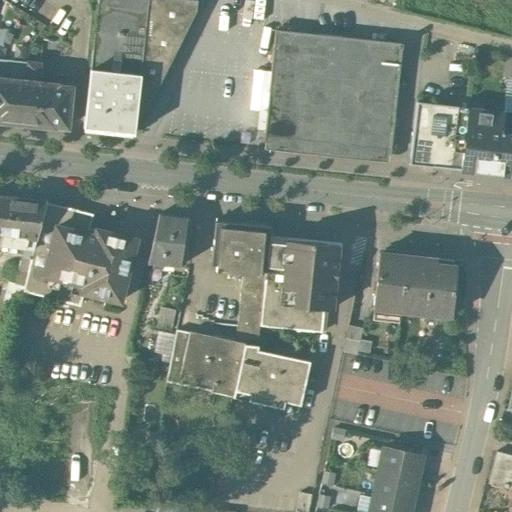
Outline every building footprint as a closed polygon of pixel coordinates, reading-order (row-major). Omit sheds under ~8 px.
[(97,0),(90,69),(140,75),(147,0),(97,0)] [(188,1),(182,0),(147,0),(140,75),(135,125),(136,125),(151,95),(153,77),(159,78),(161,58),(168,59),(170,40),(178,41),(180,22),(186,23),(188,1)] [(402,43),(274,29),(261,140),(389,155),(402,43)] [(26,60),(0,58),(0,76),(25,79),(26,60)] [(41,61),(27,59),(26,60),(25,79),(39,81),(41,61)] [(140,75),(90,69),(83,130),(133,136),(135,125),(140,75)] [(25,79),(0,76),(0,121),(54,127),(54,125),(68,126),(72,85),(59,83),(59,82),(25,79)] [(511,134),(499,133),(501,112),(446,106),(414,102),(407,165),(461,170),(511,176),(511,165),(511,134)] [(46,202),(0,197),(0,248),(1,249),(2,244),(26,247),(27,238),(37,239),(46,203),(46,202)] [(93,215),(46,203),(37,239),(23,292),(70,304),(71,300),(81,303),(83,293),(120,302),(135,240),(90,228),(93,215)] [(187,218),(160,215),(148,264),(180,267),(187,218)] [(270,227),(216,221),(211,265),(229,266),(228,273),(239,275),(239,267),(243,268),(266,270),(269,242),(270,227)] [(287,244),(269,242),(266,270),(260,326),(322,333),(324,309),(332,310),(339,246),(287,241),(287,244)] [(424,263),(380,258),(380,254),(378,253),(374,309),(451,316),(456,262),(425,259),(424,263)] [(266,270),(243,268),(236,343),(244,345),(246,340),(259,341),(260,326),(266,270)] [(24,286),(11,283),(5,305),(19,309),(24,286)] [(362,329),(349,326),(343,352),(357,355),(362,329)] [(236,343),(176,330),(167,381),(211,391),(211,393),(233,398),(234,391),(244,345),(236,343)] [(310,362),(258,351),(258,346),(244,345),(234,391),(250,394),(248,401),(283,409),(285,402),(300,406),(310,362)] [(423,456),(383,447),(378,472),(417,480),(423,456)] [(511,511),(511,455),(496,452),(488,484),(489,485),(490,483),(511,489),(511,505),(510,511),(511,511)] [(417,480),(378,472),(372,495),(412,504),(417,480)] [(307,511),(311,495),(300,492),(295,511),(307,511)] [(410,511),(412,504),(372,495),(368,511),(410,511)]
